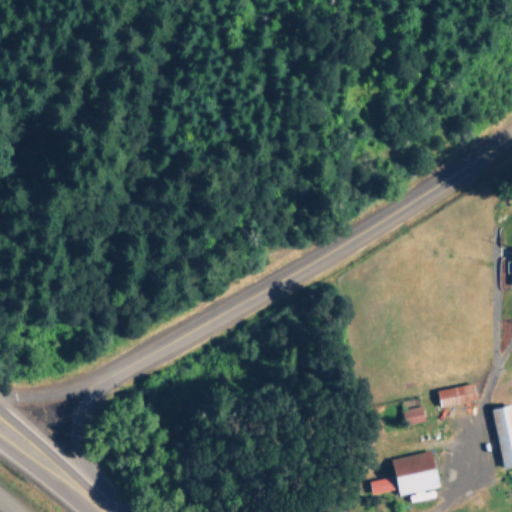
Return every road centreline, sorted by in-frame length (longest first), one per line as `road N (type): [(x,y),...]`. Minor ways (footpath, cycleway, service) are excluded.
road 1 (tertiary): [(104,378),(321,256),(511,134)]
road 2 (tertiary): [(105,511),(79,464),(75,436),(104,378)]
